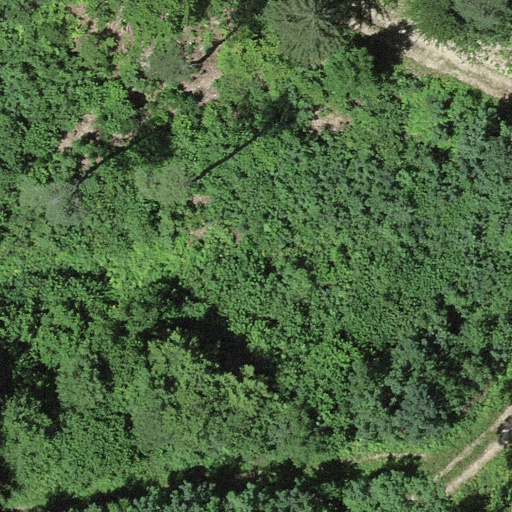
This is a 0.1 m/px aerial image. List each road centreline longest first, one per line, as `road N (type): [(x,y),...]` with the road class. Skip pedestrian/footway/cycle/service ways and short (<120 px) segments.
road 1 (track): [(327,0),(511,82)]
road 2 (track): [(511,424),(401,511)]
